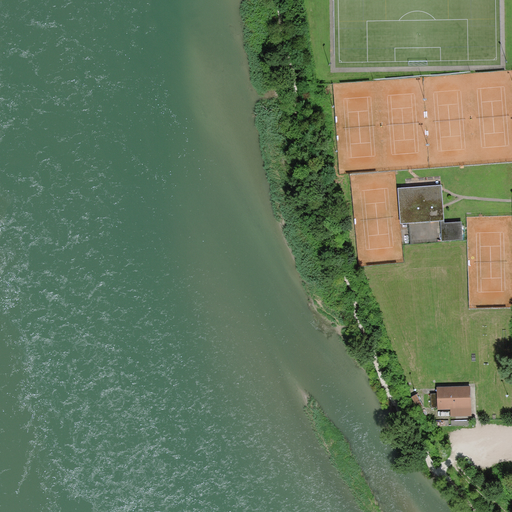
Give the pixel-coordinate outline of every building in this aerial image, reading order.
[(322,0),(307,0),(308,14),(324,13),(322,0)] [(321,18),(308,20),(310,34),(323,32),(321,18)] [(328,44),(314,44),(315,61),(329,61),(328,44)] [(427,186),(398,187),(399,216),(440,215),(439,189),(427,189),(427,186)] [(461,220),(440,221),(440,237),(461,236),(461,220)] [(470,383),(436,384),(436,390),(428,390),(429,406),(449,405),(449,412),(470,412),(470,383)]
